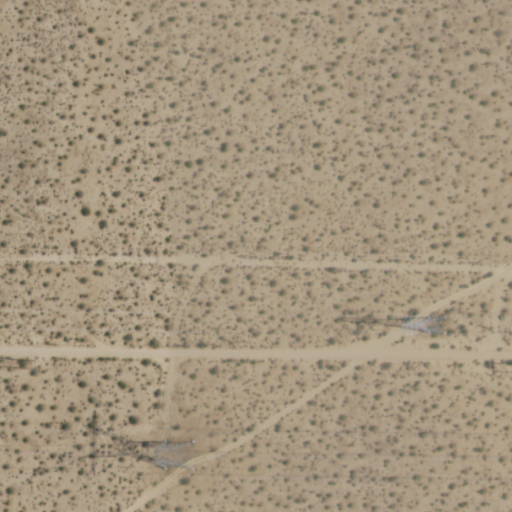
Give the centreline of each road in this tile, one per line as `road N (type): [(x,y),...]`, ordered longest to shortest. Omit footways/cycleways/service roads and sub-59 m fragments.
road 1 (track): [(0,352),(511,357)]
road 2 (track): [(511,260),(130,511)]
